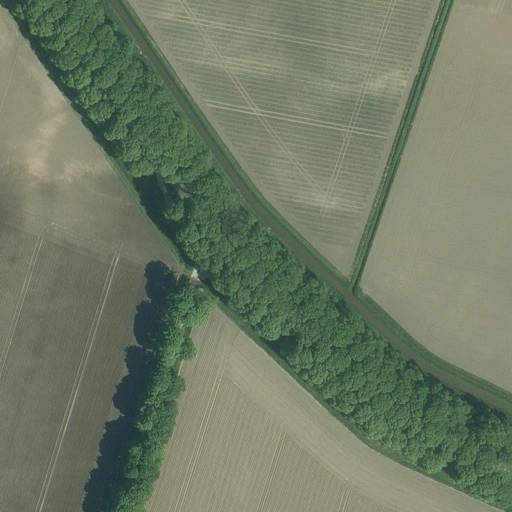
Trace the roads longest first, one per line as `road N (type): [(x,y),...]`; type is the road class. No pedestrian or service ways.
road 1 (unclassified): [(126,511),(200,259)]
road 2 (unclassified): [(511,473),(402,418),(305,334)]
road 3 (unclassified): [(305,334),(220,246),(144,146)]
road 4 (unclassified): [(144,146),(45,0)]
road 5 (unclassified): [(305,334),(251,304),(200,259)]
road 6 (unclassified): [(200,259),(144,146)]
